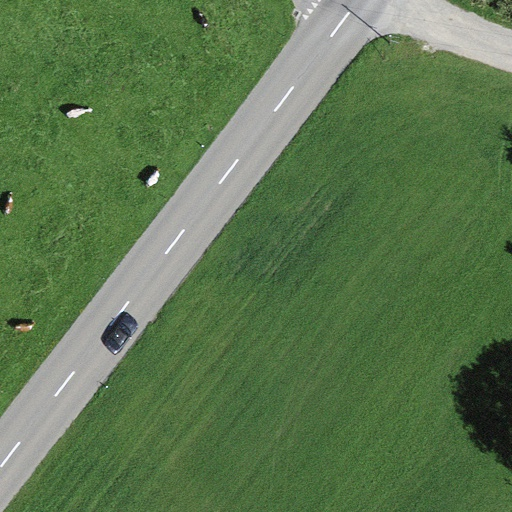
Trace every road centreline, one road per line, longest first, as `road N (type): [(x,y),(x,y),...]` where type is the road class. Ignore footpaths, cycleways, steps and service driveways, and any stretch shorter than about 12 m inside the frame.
road 1 (tertiary): [(0,468),(362,0)]
road 2 (track): [(511,50),(362,0)]
